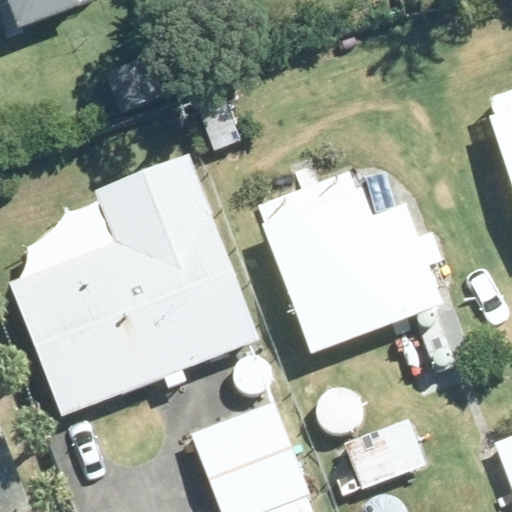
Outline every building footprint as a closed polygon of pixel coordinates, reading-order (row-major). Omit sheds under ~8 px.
[(7,0),(28,54),(94,28),(83,0),(7,0)] [(147,55),(102,73),(121,118),(165,100),(147,55)] [(246,141),(228,90),(196,101),(215,152),(246,141)] [(511,135),(497,141),(511,186),(511,135)] [(195,400),(190,388),(270,358),(198,173),(103,210),(123,262),(17,304),(69,436),(171,396),(176,408),(195,400)] [(438,286),(454,279),(443,249),(433,254),(430,245),(422,248),(412,222),(381,233),(371,208),(365,210),(354,178),(261,214),(274,245),(270,246),(320,377),(453,328),(438,286)] [(315,511),(277,409),(193,440),(220,511),(315,511)] [(32,511),(0,424),(0,511),(32,511)] [(416,432),(349,458),(358,480),(338,487),(346,508),(366,501),(367,507),(434,482),(416,432)] [(511,452),(500,458),(511,487),(511,452)]
